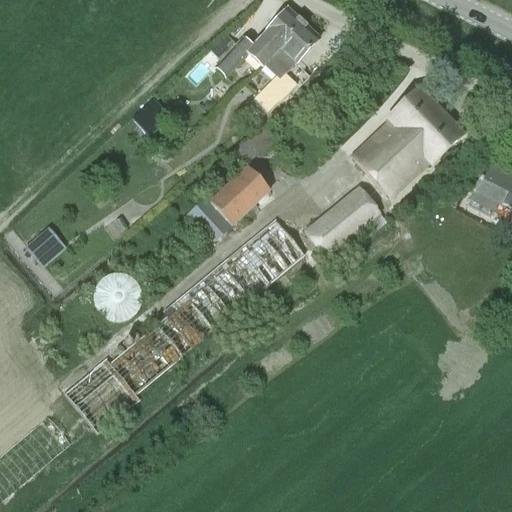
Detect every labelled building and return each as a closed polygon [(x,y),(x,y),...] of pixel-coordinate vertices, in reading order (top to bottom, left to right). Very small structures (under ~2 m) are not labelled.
[(253,47),(251,50),(245,58),(261,73),(263,70),(262,69),(270,60),(278,51),(277,50),(300,25),(285,12),(262,37),(263,37),(253,47)] [(318,41),(300,25),(277,50),(278,51),(270,60),(262,69),(263,70),(273,80),(252,102),(265,115),(276,104),(277,105),(294,88),(283,78),(294,66),(295,66),(318,41)] [(245,58),(251,50),(240,40),(227,55),(213,70),(225,80),(238,65),(245,58)] [(431,167),(463,136),(419,90),(386,120),(388,123),(350,159),(390,202),(429,165),(431,167)] [(300,101),(304,97),(299,92),(296,96),(300,101)] [(143,110),(133,120),(146,134),(157,124),(143,110)] [(279,141),(267,125),(231,152),(243,168),(279,141)] [(511,213),(511,184),(510,183),(511,180),(486,167),(472,194),(473,194),(470,200),(472,201),(476,195),(511,213)] [(230,229),(268,193),(246,170),(208,206),(230,229)] [(386,225),(378,216),(358,191),(304,235),(324,260),(369,223),(377,233),(386,225)] [(214,246),(231,230),(203,201),(186,216),(214,246)] [(275,223),(191,292),(164,315),(168,320),(110,368),(106,363),(64,397),(97,437),(139,402),(134,397),(303,258),(275,223)] [(45,232),(21,253),(32,266),(56,245),(45,232)] [(89,297),(89,301),(89,305),(90,309),(92,313),(94,316),(96,318),(99,320),(102,322),(106,324),(110,325),(113,325),(117,324),(122,323),(126,321),(128,319),(130,318),(133,314),(135,310),(136,307),(136,303),(137,301),(136,298),(136,294),(134,291),(132,287),(130,284),(127,282),(124,280),(119,278),(113,277),(108,278),(102,280),(98,283),(96,284),(93,287),(91,292),(89,297)] [(44,422),(0,460),(0,509),(69,450),(44,422)]
